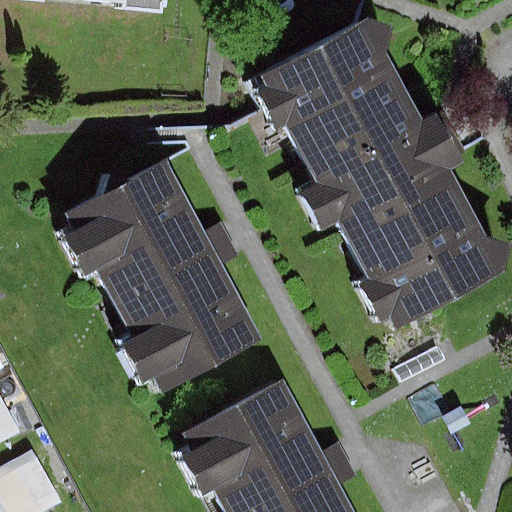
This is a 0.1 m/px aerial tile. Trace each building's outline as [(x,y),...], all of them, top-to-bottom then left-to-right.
[(51,0),(171,11),(172,0),(51,0)] [(360,279),(388,331),(509,266),(451,159),(461,154),(441,116),(426,124),(370,20),(269,74),(277,88),(265,95),(283,128),(294,122),(326,181),(310,190),(328,224),(344,220),(372,272),(360,279)] [(162,369),(171,387),(266,336),(172,162),(76,213),(83,225),(64,236),(86,276),(102,267),(135,328),(125,338),(146,377),(162,369)] [(366,511),(300,381),(191,437),(198,451),(187,457),(207,496),(222,489),(233,511),(366,511)] [(0,383),(0,440),(23,429),(0,383)] [(0,466),(0,511),(33,511),(67,494),(39,444),(0,466)]
